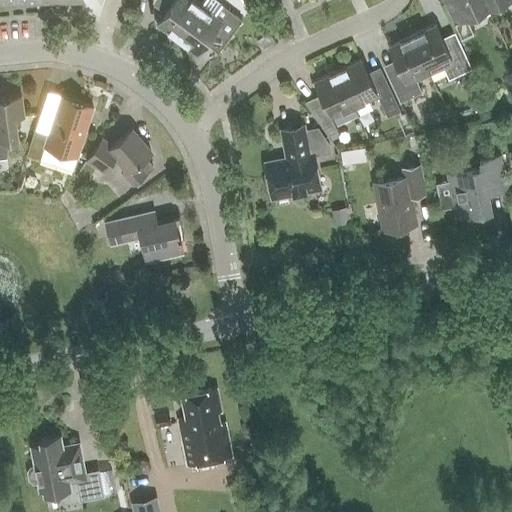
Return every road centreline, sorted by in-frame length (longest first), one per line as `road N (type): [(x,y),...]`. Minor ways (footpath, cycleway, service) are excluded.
road 1 (tertiary): [(238,327),(511,275)]
road 2 (residential): [(189,131),(296,56),(399,0)]
road 3 (tertiary): [(0,373),(238,327)]
road 4 (residential): [(238,327),(215,194),(189,131)]
